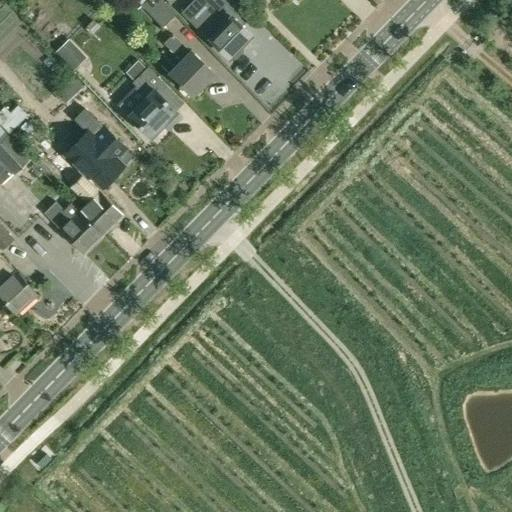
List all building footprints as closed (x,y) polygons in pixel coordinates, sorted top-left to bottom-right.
[(175,16),(160,0),(147,0),(141,6),(161,28),(175,16)] [(247,40),(251,36),(240,26),(244,22),(236,14),(222,0),(217,0),(193,25),(208,40),(229,59),(230,58),(233,60),(236,60),(242,53),(242,50),(240,47),(241,46),(240,45),(245,39),(247,40)] [(191,51),(190,52),(172,35),(163,44),(181,61),(169,74),(191,96),(214,74),(191,51)] [(86,57),(68,40),(54,53),(72,71),(86,57)] [(148,68),(147,69),(138,60),(126,72),(135,81),(133,83),(147,97),(128,116),(150,138),(176,112),(158,94),(166,86),(148,68)] [(68,71),(50,93),(62,104),(81,82),(68,71)] [(87,132),(66,153),(88,176),(90,174),(103,187),(123,166),(116,159),(126,149),(84,109),(74,119),(87,132)] [(0,159),(13,174),(29,160),(6,136),(0,141),(0,159)] [(102,235),(79,211),(71,203),(63,211),(55,202),(44,214),(83,253),(102,235)] [(0,248),(2,250),(12,241),(0,227),(0,248)] [(16,271),(15,272),(0,255),(0,296),(16,314),(37,295),(16,271)]
